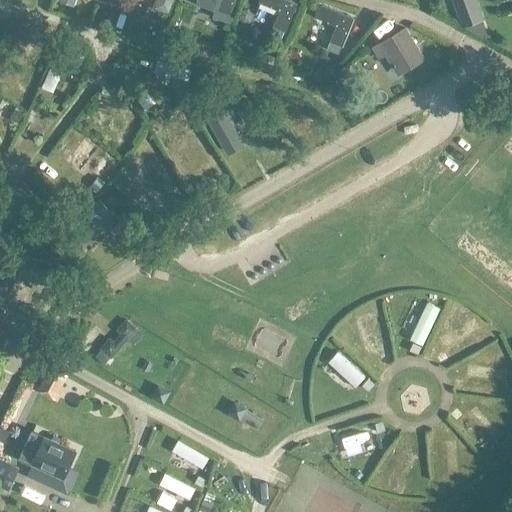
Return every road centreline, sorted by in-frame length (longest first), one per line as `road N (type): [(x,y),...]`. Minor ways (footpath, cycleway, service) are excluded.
road 1 (track): [(220,384),(439,129),(440,105),(379,71),(96,0)]
road 2 (residential): [(0,361),(32,322),(138,265),(316,511)]
road 3 (track): [(138,265),(492,59)]
road 4 (unknown): [(277,461),(305,420),(477,368)]
road 5 (residential): [(511,70),(435,22),(354,0)]
road 6 (unknown): [(21,334),(140,410)]
